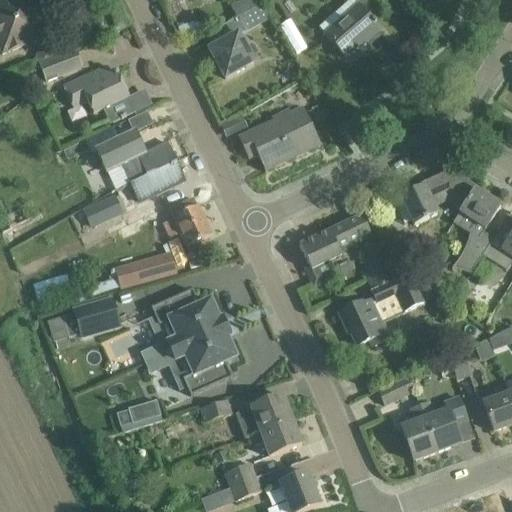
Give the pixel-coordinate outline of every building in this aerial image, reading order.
[(30,0),(12,0),(10,1),(0,5),(0,51),(2,56),(36,42),(24,14),(35,9),(30,0)] [(256,0),(244,0),(226,10),(232,22),(239,18),(260,6),(256,0)] [(372,24),(353,2),(319,30),(345,59),(364,42),(366,44),(380,32),(375,26),(376,25),(373,22),(372,24)] [(238,36),(209,52),(225,81),(254,65),(239,37),(247,33),(239,18),(232,22),(209,35),(209,36),(231,24),(238,36)] [(39,66),(46,83),(83,69),(77,52),(39,66)] [(106,77),(103,70),(62,87),(73,109),(87,102),(93,115),(103,110),(110,126),(136,114),(129,99),(125,91),(126,89),(123,83),(121,82),(116,72),(106,77)] [(320,148),(302,110),(248,135),(253,146),(244,150),(249,161),(258,157),(265,173),(320,148)] [(132,183),(133,185),(176,164),(167,145),(144,156),(137,141),(138,141),(135,135),(97,153),(107,174),(115,191),(132,183)] [(63,152),(67,161),(89,151),(84,141),(63,152)] [(185,183),(176,164),(133,185),(141,202),(156,195),(157,196),(185,183)] [(459,214),(460,215),(475,192),(477,189),(450,172),(421,185),(423,189),(401,199),(414,227),(437,216),(432,206),(446,200),(461,210),(459,214)] [(471,276),(483,257),(493,241),(483,235),(485,231),(486,232),(500,209),(475,192),(460,215),(453,225),(470,236),(466,249),(459,261),(452,270),(471,276)] [(211,238),(193,201),(171,212),(175,221),(162,227),(169,241),(181,235),(187,249),(211,238)] [(110,222),(103,205),(83,214),(91,231),(110,222)] [(362,218),(330,232),(347,268),(353,265),(354,265),(362,255),(357,245),(371,238),(362,218)] [(347,268),(330,232),(299,247),(311,272),(312,274),(332,264),(338,279),(356,271),(353,265),(347,268)] [(117,244),(112,234),(98,241),(102,251),(117,244)] [(511,265),(511,238),(511,239),(508,244),(497,237),(494,241),(493,241),(483,257),(507,273),(511,265)] [(172,256),(115,272),(117,280),(120,289),(120,291),(177,275),(172,256)] [(374,291),(398,280),(394,272),(388,258),(365,269),(374,291)] [(413,275),(398,280),(374,291),(371,292),(377,308),(395,300),(401,314),(426,304),(413,275)] [(120,289),(117,280),(89,289),(92,298),(120,289)] [(191,398),(198,395),(232,380),(225,364),(235,359),(227,340),(230,338),(222,321),(219,323),(210,303),(200,308),(193,292),(152,310),(159,327),(170,323),(178,341),(167,346),(175,363),(185,358),(194,377),(183,381),(191,398)] [(389,342),(370,302),(362,306),(362,305),(339,315),(345,329),(347,328),(357,349),(369,343),(372,349),(389,342)] [(63,320),(69,340),(82,337),(82,338),(119,328),(117,323),(118,322),(114,310),(112,303),(75,314),(76,316),(63,320)] [(460,353),(447,358),(457,383),(470,378),(460,353)] [(408,379),(393,386),(400,401),(415,394),(408,379)] [(385,408),(400,401),(393,386),(378,393),(385,408)] [(511,427),(511,406),(508,396),(483,406),(494,434),(511,427)] [(245,442),(251,439),(292,422),(283,398),(264,405),(235,417),(245,442)] [(430,404),(419,408),(424,421),(437,455),(461,446),(453,428),(467,423),(458,399),(444,404),(448,412),(435,417),(430,404)] [(132,428),(159,420),(155,404),(127,413),(128,414),(116,417),(121,431),(132,428)] [(226,404),(202,412),(205,425),(231,418),(226,404)] [(415,425),(401,430),(413,464),(437,455),(424,421),(419,408),(409,412),(415,425)] [(301,447),(292,422),(251,439),(255,448),(263,444),(270,460),(283,454),(301,447)] [(213,456),(217,465),(229,460),(225,451),(213,456)] [(224,477),(225,479),(230,489),(256,479),(251,466),(224,477)] [(308,511),(320,507),(308,475),(280,486),(287,505),(268,511),(308,511)] [(261,493),(256,479),(230,489),(235,503),(261,493)] [(130,501),(147,495),(141,480),(124,486),(130,501)]
